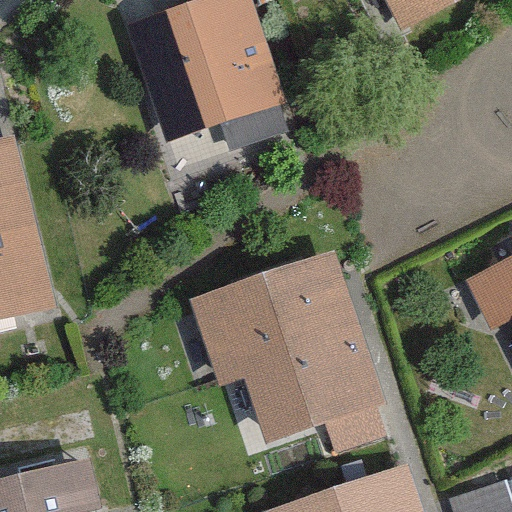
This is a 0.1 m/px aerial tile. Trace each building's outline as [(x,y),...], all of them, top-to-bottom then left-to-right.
[(196,0),(200,10),(133,33),(168,134),(221,115),(232,147),(284,129),(239,0),(196,0)] [(445,0),(372,0),(387,29),(445,0)] [(0,305),(52,293),(17,145),(0,148),(0,305)] [(511,338),(511,258),(462,281),(487,335),(506,326),(511,338)] [(236,381),(255,375),(273,429),(373,395),(330,269),(211,309),(236,381)] [(0,480),(0,511),(93,511),(82,461),(0,480)] [(401,511),(389,473),(267,511),(401,511)] [(509,511),(501,488),(441,509),(442,511),(509,511)]
